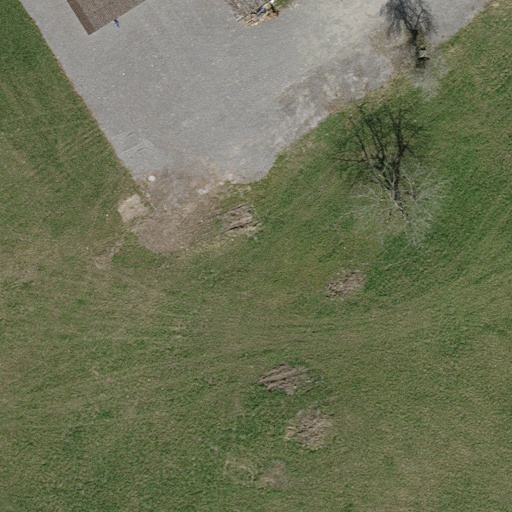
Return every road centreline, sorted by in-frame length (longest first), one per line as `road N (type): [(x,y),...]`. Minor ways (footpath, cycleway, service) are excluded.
road 1 (track): [(354,0),(87,170)]
road 2 (track): [(87,170),(0,315)]
